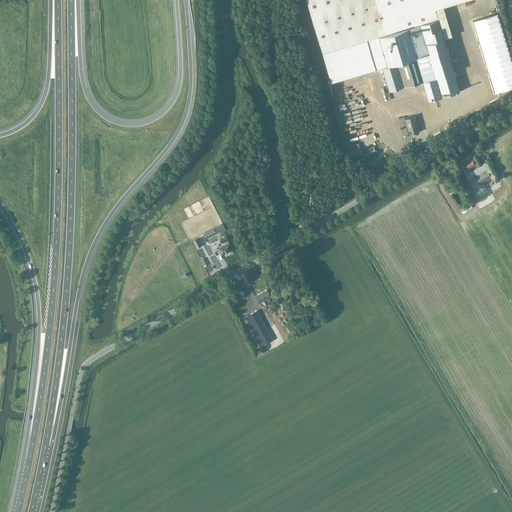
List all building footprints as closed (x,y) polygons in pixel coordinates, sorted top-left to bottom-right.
[(306,0),(329,83),(382,68),(389,92),(422,82),(428,101),(460,91),(444,39),(452,36),(443,7),(467,0),(306,0)] [(415,116),(405,119),(410,135),(419,132),(415,116)] [(370,140),(360,143),(362,150),(372,148),(370,140)] [(373,150),(362,154),(364,160),(375,156),(373,150)] [(477,153),(473,156),(471,157),(472,159),(464,163),(467,169),(472,167),(473,169),(483,163),(477,153)] [(475,176),(475,177),(480,185),(491,178),(487,170),(475,176)] [(463,214),(472,207),(470,205),(468,202),(459,209),(462,213),(463,214)] [(215,231),(204,236),(206,239),(217,234),(215,231)] [(228,240),(226,235),(219,239),(222,243),(223,242),(225,245),(217,249),(219,253),(220,252),(222,256),(232,250),(228,243),(229,242),(228,240)] [(197,248),(202,246),(198,238),(193,241),(197,248)] [(267,289),(256,296),(260,303),(264,300),(265,302),(267,305),(269,304),(268,304),(272,302),(269,297),(271,296),(271,298),(273,297),(272,294),(272,293),(274,292),(272,289),(268,291),(267,289)] [(262,346),(273,340),(257,311),(246,317),(262,346)]
